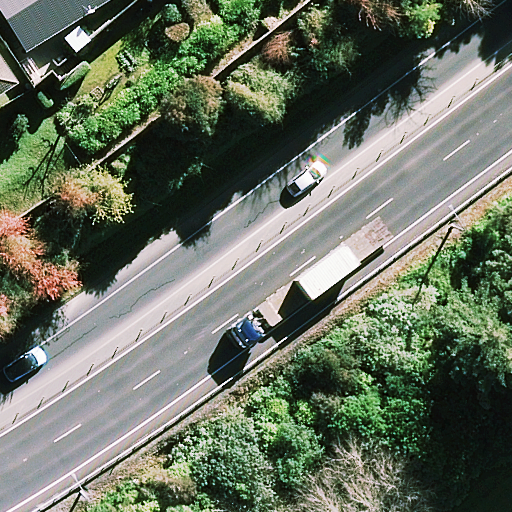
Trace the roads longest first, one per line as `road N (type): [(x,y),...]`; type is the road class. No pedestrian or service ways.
road 1 (trunk): [(0,393),(511,12)]
road 2 (trunk): [(511,111),(283,285),(79,430),(0,476)]
